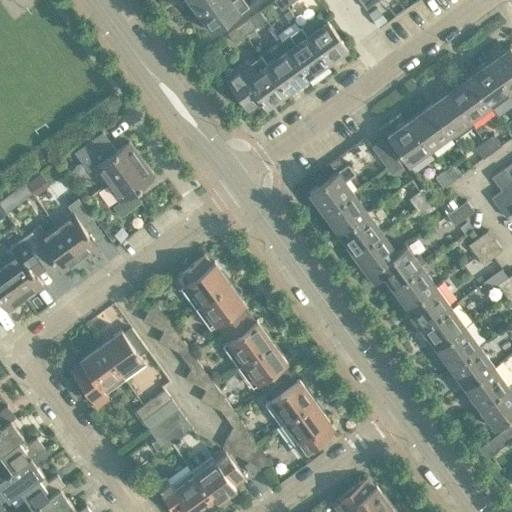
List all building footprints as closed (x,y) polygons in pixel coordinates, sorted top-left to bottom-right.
[(188,0),(196,10),(210,0),(188,0)] [(210,0),(196,10),(211,31),(248,4),(244,0),(210,0)] [(274,0),(281,9),(291,2),(289,0),(274,0)] [(306,34),(326,62),(347,47),(320,11),(300,25),(306,34)] [(238,24),(245,34),(256,25),(249,16),(238,24)] [(245,34),(238,24),(227,32),(234,41),(245,34)] [(300,25),(280,40),(286,48),(306,77),(326,62),(306,34),(300,25)] [(266,63),(286,91),(306,77),(286,48),(280,40),(269,48),(275,56),(266,63)] [(487,60),(508,90),(511,87),(511,48),(509,44),(487,60)] [(265,106),(286,91),(266,63),(260,54),(226,79),(248,109),(261,100),(265,106)] [(467,75),(489,104),(508,90),(487,60),(467,75)] [(447,89),(468,119),(489,104),(467,75),(447,89)] [(427,104),(448,134),(468,119),(447,89),(427,104)] [(407,118),(428,148),(448,134),(427,104),(407,118)] [(428,148),(407,118),(387,133),(408,163),(428,148)] [(106,181),(140,157),(128,141),(116,150),(102,131),(75,151),(88,170),(95,166),(106,181)] [(491,150),(501,143),(494,133),(484,140),(491,150)] [(387,164),(397,157),(382,137),(372,144),(387,164)] [(491,150),(484,140),(475,147),(482,157),(491,150)] [(140,157),(106,181),(120,200),(113,204),(121,215),(141,200),(134,191),(154,176),(140,157)] [(397,157),(387,164),(395,175),(404,167),(397,157)] [(324,210),(354,188),(346,178),(356,170),(349,160),(309,189),(324,210)] [(451,180),(461,173),(454,162),(444,170),(451,180)] [(451,180),(444,170),(436,176),(443,186),(451,180)] [(499,206),(511,196),(511,182),(511,181),(492,196),(499,206)] [(338,229),(367,208),(354,188),(324,210),(338,229)] [(408,198),(415,207),(426,199),(419,190),(408,198)] [(9,194),(0,200),(0,206),(5,213),(16,204),(9,194)] [(511,196),(499,206),(506,216),(511,211),(511,196)] [(53,224),(79,260),(98,245),(83,225),(93,217),(78,197),(66,205),(71,212),(53,224)] [(415,207),(422,216),(433,208),(426,199),(415,207)] [(474,210),(466,199),(447,213),(455,223),(474,210)] [(352,249),(382,228),(367,208),(338,229),(352,249)] [(79,260),(53,224),(37,236),(33,230),(22,238),(37,259),(47,252),(62,272),(79,260)] [(382,228),(352,249),(367,270),(398,250),(382,228)] [(477,254),(496,239),(489,229),(469,243),(477,254)] [(37,259),(22,238),(14,244),(18,250),(0,262),(0,264),(24,298),(43,284),(29,265),(37,259)] [(496,239),(477,254),(483,263),(503,248),(496,239)] [(366,271),(374,282),(385,274),(392,284),(421,263),(406,243),(398,250),(367,270),(366,271)] [(229,282),(214,261),(211,264),(204,254),(172,278),(179,287),(185,283),(200,303),(229,282)] [(406,304),(435,283),(421,263),(392,284),(406,304)] [(0,300),(7,310),(24,298),(0,264),(0,300)] [(511,273),(498,283),(505,293),(511,288),(511,273)] [(222,332),(248,313),(242,305),(245,303),(229,282),(200,303),(216,325),(217,324),(222,332)] [(421,324),(450,303),(435,283),(406,304),(421,324)] [(163,330),(171,324),(156,303),(148,309),(142,319),(163,330)] [(435,344),(464,323),(450,303),(421,324),(435,344)] [(242,362),(271,341),(256,320),(253,321),(248,313),(222,332),(228,340),(227,341),(242,362)] [(450,365),(479,344),(464,323),(435,344),(450,365)] [(192,354),(186,346),(171,324),(163,330),(157,341),(178,352),(184,360),(192,354)] [(121,328),(99,344),(120,373),(142,358),(139,354),(146,348),(147,348),(132,327),(131,328),(124,333),(121,328)] [(271,341),(242,362),(257,383),(286,362),(271,341)] [(80,373),(75,376),(96,404),(101,401),(108,396),(101,387),(120,373),(99,344),(79,359),(82,363),(81,364),(79,371),(80,373)] [(464,384),(493,363),(479,344),(450,365),(464,384)] [(205,388),(213,383),(198,362),(192,354),(184,360),(190,368),(185,378),(205,388)] [(478,404),(507,383),(493,363),(464,384),(478,404)] [(284,421),(313,399),(298,378),(269,399),(284,421)] [(227,418),(235,412),(213,383),(205,388),(200,399),(221,410),(227,418)] [(511,390),(507,383),(478,404),(494,426),(511,413),(511,390)] [(165,389),(143,405),(135,410),(143,420),(172,399),(165,389)] [(172,399),(143,420),(150,429),(179,408),(172,399)] [(313,399),(284,421),(299,441),(293,445),(301,456),(327,437),(320,427),(329,420),(313,399)] [(0,427),(10,420),(15,417),(6,406),(0,410),(0,427)] [(179,408),(150,429),(157,439),(186,418),(179,408)] [(248,447),(256,441),(235,412),(227,418),(233,426),(227,436),(248,447)] [(164,448),(170,444),(193,428),(186,418),(157,439),(164,448)] [(10,420),(0,427),(0,453),(2,452),(14,468),(30,457),(43,447),(36,437),(27,444),(10,420)] [(511,438),(511,422),(498,433),(506,443),(511,438)] [(271,463),(256,441),(248,447),(227,436),(221,446),(263,469),(271,463)] [(236,488),(233,485),(244,477),(225,451),(215,459),(192,474),(214,504),(236,488)] [(14,468),(0,478),(0,490),(7,500),(22,489),(35,506),(59,489),(64,486),(56,475),(47,481),(30,457),(14,468)] [(202,511),(214,504),(192,474),(173,488),(165,477),(154,484),(174,511),(202,511)] [(350,511),(382,511),(391,506),(376,485),(372,487),(365,478),(333,501),(340,511),(347,507),(350,511)] [(89,511),(85,506),(76,511),(75,511),(59,489),(35,506),(26,511),(89,511)]
